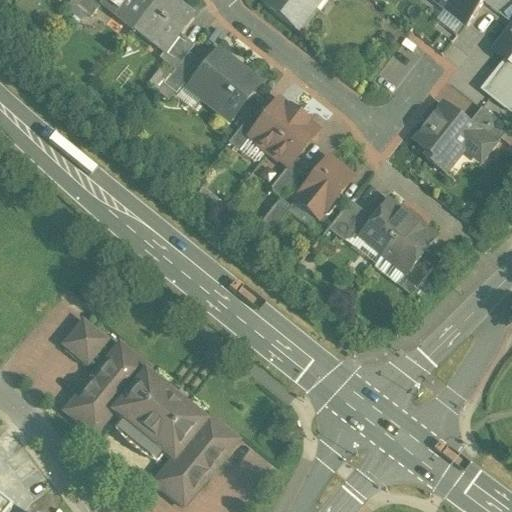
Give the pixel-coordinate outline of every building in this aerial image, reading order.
[(84,0),(78,9),(90,19),(101,6),(99,5),(103,0),(84,0)] [(157,0),(103,0),(99,5),(101,6),(133,32),(157,0)] [(193,21),(167,0),(157,0),(133,32),(163,55),(179,35),(181,37),(193,21)] [(267,0),(263,6),(295,31),(319,0),(267,0)] [(436,0),(469,25),(488,0),(436,0)] [(511,1),(500,18),(511,27),(511,1)] [(511,33),(496,53),(495,55),(511,68),(511,33)] [(163,55),(159,60),(174,72),(186,58),(194,47),(181,37),(179,35),(163,55)] [(234,67),(217,53),(194,82),(209,94),(204,101),(231,122),(259,86),(244,75),(244,76),(233,67),(234,67)] [(174,72),(163,86),(176,96),(198,68),(186,58),(174,72)] [(260,125),(248,139),(249,140),(257,146),(258,149),(267,157),(298,118),(278,102),(260,125)] [(470,127),(444,107),(434,120),(437,122),(418,146),(430,155),(426,160),(447,176),(469,149),(486,162),(496,148),(479,135),(480,135),(470,127)] [(509,132),(483,111),(470,127),(480,135),(479,135),(496,148),(509,132)] [(250,117),(228,146),(239,154),(249,140),(248,139),(260,125),(250,117)] [(298,118),(267,157),(276,164),(279,164),(288,171),(318,133),(298,118)] [(328,160),(293,204),(318,224),(323,218),(326,217),(333,208),(333,205),(353,180),(328,160)] [(287,170),(271,190),(272,196),(279,202),(280,201),(301,175),(291,168),(288,171),(287,170)] [(291,210),(280,201),(279,202),(261,225),(272,233),(291,210)] [(350,204),(328,232),(342,244),(352,232),(360,238),(373,222),(350,204)] [(373,222),(360,238),(384,257),(413,221),(409,218),(406,218),(388,204),(373,222)] [(413,221),(384,257),(407,276),(408,276),(421,260),(435,242),(417,227),(417,224),(413,221)] [(421,260),(408,276),(407,276),(398,288),(412,300),(435,271),(421,260)] [(106,344),(82,326),(63,349),(87,368),(106,344)] [(204,424),(180,405),(183,402),(171,393),(169,396),(145,377),(149,372),(119,347),(68,410),(75,417),(72,421),(94,440),(113,417),(172,464),(153,487),(183,511),(238,444),(208,419),(204,424)] [(0,511),(11,511),(14,507),(0,498),(0,511)]
